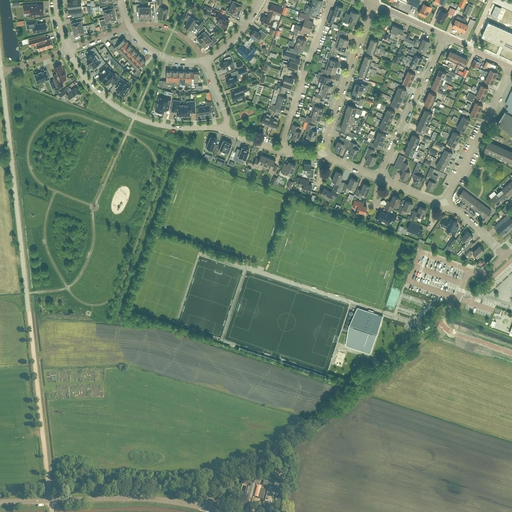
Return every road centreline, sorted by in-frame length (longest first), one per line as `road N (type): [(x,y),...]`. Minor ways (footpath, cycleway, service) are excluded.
road 1 (unclassified): [(204,509),(220,477),(294,439),(436,319)]
road 2 (unclassified): [(26,293),(1,73)]
road 3 (unclassified): [(26,293),(50,501)]
road 4 (unclassified): [(223,128),(134,116),(93,88),(67,48)]
road 5 (residential): [(321,154),(373,3)]
road 6 (residential): [(377,177),(445,35)]
road 7 (unclassified): [(50,501),(204,509)]
road 8 (unclassified): [(443,203),(510,67)]
